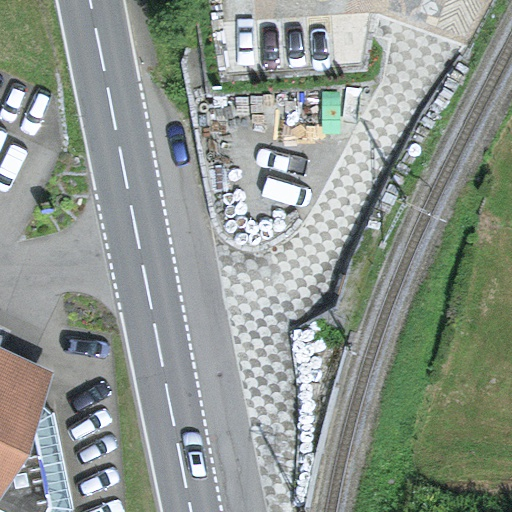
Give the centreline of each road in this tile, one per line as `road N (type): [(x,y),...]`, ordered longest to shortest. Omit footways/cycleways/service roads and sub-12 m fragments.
road 1 (primary): [(191,511),(90,0)]
road 2 (unknown): [(110,105),(269,121),(368,94),(416,67),(473,0)]
road 3 (unknown): [(137,242),(51,251),(0,240)]
